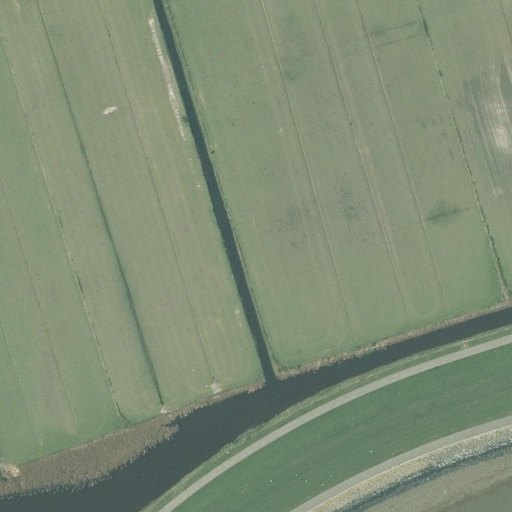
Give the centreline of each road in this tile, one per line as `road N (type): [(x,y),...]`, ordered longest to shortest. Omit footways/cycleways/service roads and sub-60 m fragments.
road 1 (unclassified): [(172,511),(256,451),(339,406),(511,343)]
road 2 (unclassified): [(317,511),(384,475),(511,428)]
